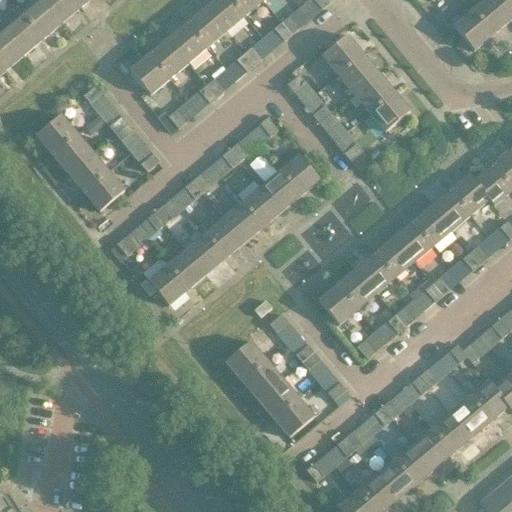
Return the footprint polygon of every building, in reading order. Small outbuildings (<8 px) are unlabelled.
[(39,0),(38,0),(20,15),(42,41),(61,25),(39,0)] [(80,9),(72,0),(39,0),(61,25),(80,9)] [(72,0),(80,9),(91,0),(72,0)] [(225,35),(244,19),(227,0),(216,0),(204,10),(225,35)] [(227,0),(244,19),(262,3),(259,0),(227,0)] [(311,0),(321,12),(329,6),(324,0),(311,0)] [(492,37),(511,22),(492,0),(486,0),(472,12),(492,37)] [(511,20),(511,0),(492,0),(511,22),(511,20)] [(206,50),(225,35),(204,10),(186,25),(206,50)] [(492,37),(472,12),(452,29),(473,53),(492,37)] [(42,41),(20,15),(1,31),(23,57),(42,41)] [(288,19),(281,25),(291,37),(298,31),(288,19)] [(188,66),(206,50),(186,25),(167,41),(188,66)] [(291,37),(281,25),(273,32),(283,44),(291,37)] [(1,31),(0,32),(0,68),(4,73),(23,57),(1,31)] [(321,59),(337,78),(362,57),(346,38),(321,59)] [(167,41),(148,57),(169,82),(188,66),(167,41)] [(251,51),(243,57),(253,69),(261,63),(251,51)] [(149,98),(169,82),(148,57),(129,73),(149,98)] [(253,69),(243,57),(236,63),(246,75),(253,69)] [(353,97),(378,76),(362,57),(337,78),(353,97)] [(368,115),(393,95),(378,76),(353,97),(368,115)] [(286,87),(293,95),(305,85),(298,77),(286,87)] [(213,82),(206,88),(216,100),(223,94),(213,82)] [(89,106),(101,96),(95,88),(83,99),(89,106)] [(208,106),(216,100),(206,88),(198,94),(208,106)] [(409,114),(393,95),(368,115),(384,135),(409,114)] [(318,126),(330,116),(324,108),(312,118),(318,126)] [(168,120),(178,131),(178,132),(185,125),(175,113),(168,120)] [(336,123),(330,116),(318,126),(324,133),(336,123)] [(35,138),(51,158),(76,137),(60,118),(35,138)] [(108,129),(115,137),(127,126),(120,119),(108,129)] [(277,133),(267,121),(259,127),(269,139),(277,133)] [(133,134),(127,126),(115,137),(121,144),(133,134)] [(92,156),(76,137),(51,158),(67,176),(92,156)] [(236,146),(229,153),(239,165),(246,158),(236,146)] [(355,146),(343,156),(350,164),(362,154),(355,146)] [(511,154),(510,152),(491,168),(511,192),(511,154)] [(232,171),(239,165),(229,153),(221,159),(232,171)] [(92,156),(67,176),(83,195),(107,174),(92,156)] [(146,174),(158,164),(152,157),(140,167),(146,174)] [(298,158),(278,174),(299,198),(318,182),(298,158)] [(493,209),(511,192),(491,168),(473,183),(473,184),(488,202),(488,203),(493,209)] [(124,194),(107,174),(83,195),(99,214),(124,194)] [(280,214),(299,198),(278,174),(260,189),(280,214)] [(468,177),(449,193),(470,218),(488,203),(488,202),(473,184),(473,183),(468,177)] [(199,178),(191,184),(201,196),(209,190),(199,178)] [(194,202),(201,196),(191,184),(184,190),(194,202)] [(262,230),(280,214),(260,189),(241,205),(262,230)] [(449,193),(430,209),(451,234),(470,218),(449,193)] [(243,245),(262,230),(241,205),(222,221),(243,245)] [(161,209),(154,215),(164,227),(171,221),(161,209)] [(430,209),(411,224),(432,249),(451,234),(430,209)] [(157,233),(164,227),(154,215),(147,221),(157,233)] [(224,261),(243,245),(222,221),(203,236),(224,261)] [(411,224),(393,240),(413,265),(432,249),(411,224)] [(511,239),(511,231),(511,230),(506,224),(499,230),(509,242),(511,239)] [(206,277),(224,261),(203,236),(185,252),(206,277)] [(393,240),(374,256),(395,280),(413,265),(393,240)] [(116,247),(126,259),(134,253),(124,241),(116,247)] [(476,249),(469,255),(479,267),(486,261),(476,249)] [(187,292),(206,277),(185,252),(166,268),(187,292)] [(479,267),(469,255),(461,261),(471,273),(479,267)] [(355,271),(363,281),(376,296),(395,280),(374,256),(355,271)] [(187,292),(166,268),(147,284),(167,308),(187,292)] [(355,271),(336,287),(357,312),(376,296),(363,281),(355,271)] [(439,280),(431,287),(441,299),(449,292),(439,280)] [(427,281),(420,288),(424,293),(431,287),(427,281)] [(338,328),(357,312),(336,287),(317,303),(338,328)] [(441,299),(431,287),(424,293),(434,305),(441,299)] [(253,313),(260,320),(271,310),(265,303),(253,313)] [(401,312),(394,318),(404,330),(411,324),(401,312)] [(511,324),(505,316),(498,322),(508,334),(511,331),(511,324)] [(287,325),(281,317),(269,327),(275,335),(287,325)] [(397,336),(404,330),(394,318),(387,324),(397,336)] [(501,341),(508,334),(498,322),(491,329),(501,341)] [(364,343),(356,350),(366,362),(374,355),(364,343)] [(225,365),(241,384),(266,363),(249,344),(225,365)] [(459,366),(466,359),(461,353),(456,347),(449,354),(459,366)] [(469,347),(461,353),(466,359),(471,365),(478,360),(469,347)] [(295,358),(301,365),(313,355),(307,348),(295,358)] [(319,362),(313,355),(301,365),(307,372),(319,362)] [(281,381),(266,363),(241,384),(256,402),(281,381)] [(426,373),(418,379),(428,391),(436,385),(426,373)] [(511,416),(511,415),(511,376),(510,375),(492,390),(492,391),(507,409),(507,410),(511,416)] [(421,397),(428,391),(418,379),(411,385),(421,397)] [(272,421),(297,400),(281,381),(256,402),(272,421)] [(489,425),(507,410),(507,409),(492,391),(492,390),(487,384),(468,400),(489,425)] [(327,395),(333,403),(345,393),(339,385),(327,395)] [(313,419),(297,400),(272,421),(288,440),(313,419)] [(468,400),(449,416),(470,441),(489,425),(468,400)] [(388,404),(381,410),(391,422),(398,416),(388,404)] [(383,428),(391,422),(381,410),(373,416),(383,428)] [(430,431),(451,456),(470,441),(449,416),(430,431)] [(430,431),(412,447),(432,472),(451,456),(430,431)] [(351,435),(343,441),(353,453),(361,447),(351,435)] [(346,460),(353,453),(343,441),(336,448),(346,460)] [(414,487),(432,472),(412,447),(393,463),(414,487)] [(374,478),(395,503),(414,487),(393,463),(374,478)] [(323,479),(313,467),(305,473),(315,485),(323,479)] [(511,505),(511,477),(498,489),(511,505)] [(370,511),(384,511),(395,503),(374,478),(355,494),(370,511)] [(511,511),(511,505),(498,489),(479,505),(484,511),(511,511)] [(20,511),(10,495),(0,493),(0,511),(20,511)] [(370,511),(355,494),(336,510),(337,511),(370,511)]
